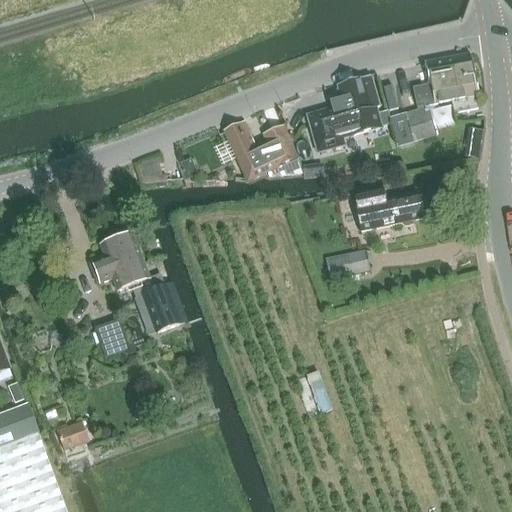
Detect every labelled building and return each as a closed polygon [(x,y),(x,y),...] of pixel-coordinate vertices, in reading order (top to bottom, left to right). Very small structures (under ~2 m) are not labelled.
[(479,97),(470,55),(425,64),(429,87),(413,90),(416,110),(451,103),(454,115),(478,110),(475,98),(479,97)] [(376,110),(379,109),(371,78),(337,87),(341,102),(331,105),(333,110),(307,118),(317,155),(345,147),(343,140),(381,129),(376,110)] [(390,120),(398,148),(437,136),(429,109),(390,120)] [(224,130),(247,181),(248,183),(267,174),(269,178),(303,174),(282,125),(262,134),(266,143),(256,148),(243,121),(224,130)] [(479,161),(483,133),(468,131),(463,158),(479,161)] [(385,189),(353,196),(361,233),(400,225),(405,228),(413,227),(416,222),(424,220),(423,216),(425,216),(427,212),(425,200),(421,197),(419,198),(418,194),(387,201),(385,189)] [(104,256),(91,261),(99,284),(112,279),(117,291),(149,279),(132,233),(129,234),(125,230),(113,232),(103,238),(103,244),(100,245),(104,256)] [(325,260),(329,279),(370,271),(366,252),(325,260)] [(160,276),(136,285),(155,337),(179,328),(160,276)] [(118,320),(94,329),(104,358),(129,349),(118,320)] [(0,373),(10,370),(0,344),(0,373)] [(0,453),(40,439),(28,406),(0,416),(0,453)] [(83,424),(57,433),(64,453),(90,444),(83,424)] [(65,511),(40,439),(0,453),(0,511),(65,511)]
